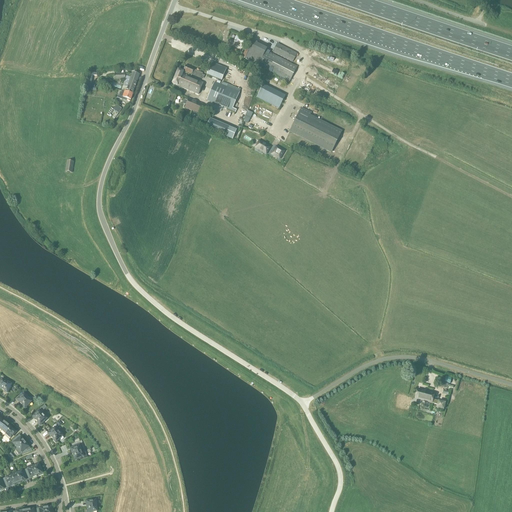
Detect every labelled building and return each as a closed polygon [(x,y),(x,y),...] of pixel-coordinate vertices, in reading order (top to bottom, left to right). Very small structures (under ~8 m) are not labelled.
[(289,82),(297,67),(273,55),(272,57),(265,53),(267,50),(253,43),(245,59),(289,82)] [(292,62),(297,54),(277,44),(273,52),(292,62)] [(212,63),(206,76),(221,82),(226,69),(212,63)] [(192,75),(194,69),(185,66),(183,71),(192,75)] [(198,95),(203,83),(182,75),(183,72),(178,70),(172,84),(198,95)] [(89,73),(88,87),(94,87),(95,84),(91,84),(92,76),(97,76),(97,74),(89,73)] [(123,86),(121,91),(132,94),(139,75),(133,73),(128,87),(126,87),(123,86)] [(231,111),(239,93),(215,82),(207,100),(231,111)] [(263,85),(256,98),(278,109),(285,96),(263,85)] [(121,90),(119,96),(128,99),(127,100),(128,101),(130,101),(130,100),(132,94),(121,91),(121,90)] [(183,104),(186,105),(185,108),(199,114),(205,116),(207,111),(201,109),(203,104),(189,98),(188,101),(184,100),(183,104)] [(342,132),(310,116),(311,113),(301,108),(289,132),(331,154),(342,132)] [(210,119),(206,129),(232,140),(236,130),(210,119)] [(266,154),(270,147),(259,141),(255,148),(266,154)] [(276,147),(272,155),(279,159),(284,152),(276,147)] [(72,173),(74,162),(67,161),(65,172),(72,173)] [(0,389),(7,393),(11,385),(2,380),(0,382),(0,389)] [(432,403),(435,393),(418,389),(416,399),(432,403)] [(25,408),(31,402),(24,394),(17,400),(25,408)] [(446,403),(439,401),(437,408),(444,410),(446,403)] [(40,425),(47,419),(39,411),(32,417),(40,425)] [(6,434),(11,429),(6,425),(2,431),(6,434)] [(55,443),(62,437),(55,428),(48,434),(55,443)] [(16,433),(11,429),(6,434),(4,436),(9,440),(16,433)] [(13,444),(17,448),(24,443),(20,438),(18,440),(16,437),(11,442),(13,444)] [(24,443),(17,448),(20,453),(19,454),(21,456),(29,453),(26,449),(28,447),(24,443)] [(79,447),(71,450),(75,460),(80,458),(81,460),(87,458),(85,453),(82,454),(79,447)] [(27,469),(24,470),(27,477),(30,476),(31,478),(36,476),(33,467),(32,465),(26,467),(27,469)] [(38,465),(33,467),(36,476),(38,475),(38,476),(43,474),(42,471),(41,471),(38,465)] [(21,472),(16,474),(20,483),(25,481),(24,478),(27,477),(24,470),(21,471),(21,472)] [(16,474),(11,476),(14,485),(16,484),(20,483),(16,474)] [(5,478),(2,479),(5,486),(8,485),(9,487),(14,485),(11,476),(6,478),(5,478)] [(87,511),(96,511),(95,501),(86,502),(87,511)]
